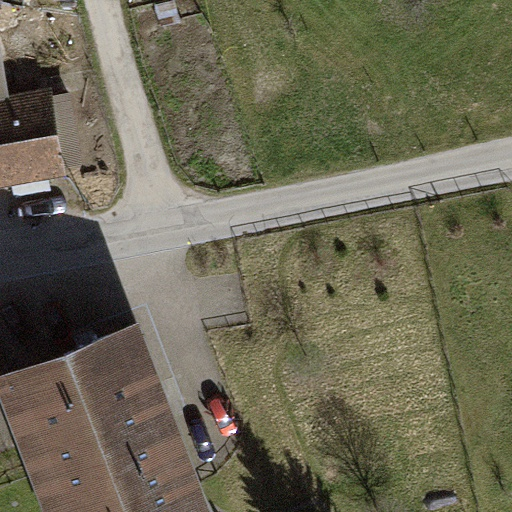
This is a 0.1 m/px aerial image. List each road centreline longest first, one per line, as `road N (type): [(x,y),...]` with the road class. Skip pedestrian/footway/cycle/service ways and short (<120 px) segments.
road 1 (unclassified): [(0,256),(511,155)]
road 2 (track): [(166,229),(104,0)]
